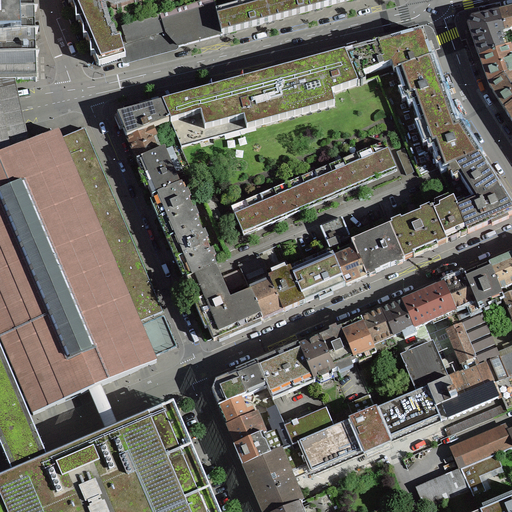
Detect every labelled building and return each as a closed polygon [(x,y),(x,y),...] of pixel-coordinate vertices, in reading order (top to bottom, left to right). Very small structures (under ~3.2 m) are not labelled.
[(0,0),(0,84),(14,82),(14,81),(17,81),(17,82),(18,82),(18,81),(35,80),(36,81),(37,81),(37,80),(36,57),(37,57),(37,55),(36,55),(36,46),(37,46),(36,46),(36,43),(37,42),(36,42),(35,34),(37,34),(37,33),(35,33),(35,21),(35,12),(36,12),(36,10),(35,10),(34,5),(35,5),(34,5),(34,0),(0,0)] [(121,61),(121,59),(126,58),(122,46),(128,45),(123,28),(195,5),(193,0),(68,0),(68,3),(70,3),(76,16),(76,21),(78,21),(83,33),(83,38),(85,38),(90,51),(91,55),(93,55),(97,65),(98,65),(99,66),(100,65),(101,67),(121,61)] [(166,34),(178,47),(222,35),(216,12),(213,0),(212,0),(210,1),(195,5),(123,28),(128,45),(122,46),(126,58),(126,59),(132,58),(130,53),(134,50),(136,46),(138,41),(165,33),(166,34)] [(259,0),(216,12),(222,35),(270,22),(264,0),(259,0)] [(264,0),(270,22),(318,9),(315,0),(264,0)] [(315,0),(318,9),(351,0),(315,0)] [(511,11),(499,15),(502,28),(503,28),(504,35),(509,34),(510,34),(511,32),(511,11)] [(502,28),(499,15),(472,21),(469,28),(480,59),(504,51),(501,36),(505,35),(510,34),(509,34),(504,35),(503,28),(502,28)] [(382,43),(391,65),(394,72),(432,59),(431,56),(434,55),(431,47),(428,48),(423,32),(419,33),(418,31),(408,33),(409,36),(382,43)] [(363,75),(391,65),(382,43),(357,50),(356,47),(347,50),(348,53),(345,53),(358,85),(366,82),(363,75)] [(504,51),(480,59),(490,87),(511,75),(511,55),(509,56),(507,50),(504,51)] [(345,53),(162,103),(170,122),(181,147),(335,106),(331,94),(358,85),(345,53)] [(399,127),(450,110),(432,59),(394,72),(378,78),(399,126),(399,127)] [(511,75),(490,87),(505,111),(511,106),(511,75)] [(0,84),(0,150),(28,144),(14,82),(0,84)] [(162,103),(117,115),(127,138),(153,127),(170,122),(162,103)] [(443,171),(448,169),(480,155),(460,124),(456,126),(450,110),(399,127),(420,176),(441,167),(443,171)] [(153,127),(127,138),(137,162),(158,153),(152,139),(157,136),(153,127)] [(0,413),(1,413),(2,416),(8,413),(14,411),(13,408),(27,402),(33,415),(89,392),(101,386),(118,379),(157,362),(140,322),(163,312),(85,129),(61,139),(58,132),(47,136),(28,145),(28,144),(0,150),(0,413)] [(370,148),(383,177),(397,171),(384,142),(370,148)] [(370,148),(357,154),(369,183),(383,177),(370,148)] [(158,153),(137,162),(152,198),(180,186),(164,150),(158,153)] [(369,183),(357,154),(343,160),(355,189),(369,183)] [(480,155),(448,169),(449,172),(443,175),(453,199),(456,207),(477,198),(480,203),(502,189),(482,158),(480,155)] [(355,189),(343,160),(329,166),(341,195),(355,189)] [(341,195),(329,166),(315,172),(327,201),(341,195)] [(327,201),(315,172),(301,178),(313,206),(327,201)] [(313,206),(301,178),(287,184),(300,212),(313,206)] [(300,212),(287,184),(273,189),(286,218),(300,212)] [(180,186),(152,198),(170,239),(198,227),(181,186),(180,186)] [(273,190),(259,195),(272,224),(286,218),(273,189),(273,190)] [(456,207),(468,234),(511,214),(511,205),(502,189),(480,203),(477,198),(456,207)] [(259,195),(246,201),(258,230),(272,224),(259,195)] [(456,207),(453,199),(432,208),(447,242),(450,241),(450,242),(451,243),(457,241),(457,239),(456,238),(468,234),(456,207)] [(258,230),(246,201),(232,207),(244,236),(258,230)] [(447,242),(432,208),(389,226),(404,261),(413,257),(414,257),(438,247),(438,246),(447,242)] [(341,219),(321,228),(330,249),(340,245),(339,242),(349,237),(341,219)] [(404,261),(389,226),(352,242),(355,250),(366,277),(368,276),(369,276),(380,271),(390,266),(391,267),(402,262),(402,261),(404,261)] [(187,280),(216,268),(198,227),(170,239),(187,280)] [(366,277),(355,250),(334,259),(346,286),(366,277)] [(334,259),(332,255),(291,272),(304,303),(318,297),(319,301),(333,295),(332,292),(346,286),(334,259)] [(489,265),(500,290),(511,284),(511,255),(489,265)] [(263,321),(284,312),(269,278),(260,257),(239,266),(241,270),(247,283),(250,292),(263,321)] [(504,300),(502,296),(500,290),(489,265),(488,265),(488,266),(473,272),(469,274),(465,276),(476,302),(480,310),(504,300)] [(218,271),(217,271),(216,268),(187,280),(214,342),(263,321),(250,292),(230,300),(218,271)] [(284,312),(304,303),(291,272),(289,269),(269,278),(284,312)] [(229,291),(247,283),(241,270),(223,277),(229,291)] [(455,311),(476,302),(465,276),(465,275),(444,284),(455,311)] [(444,284),(421,294),(429,312),(433,321),(446,315),(455,311),(444,284)] [(504,300),(511,318),(511,292),(502,296),(504,300)] [(429,312),(421,294),(402,302),(414,329),(415,329),(433,321),(429,312)] [(414,329),(402,302),(382,311),(393,337),(402,333),(405,339),(417,334),(415,329),(414,329)] [(427,388),(440,417),(441,421),(442,421),(448,418),(448,419),(498,398),(493,385),(511,376),(511,361),(507,349),(498,353),(480,310),(476,302),(455,311),(446,315),(453,330),(447,333),(464,372),(449,378),(433,342),(401,355),(417,392),(427,388)] [(393,337),(382,311),(361,320),(376,354),(397,346),(393,337)] [(341,328),(340,328),(340,329),(355,363),(376,354),(361,320),(360,320),(359,320),(360,320),(356,322),(355,322),(351,324),(350,324),(347,326),(346,326),(342,328),(342,327),(341,328)] [(320,337),(334,372),(355,363),(340,329),(337,330),(336,327),(329,330),(330,333),(321,337),(320,337)] [(301,346),(300,346),(299,346),(314,381),(334,372),(320,337),(306,343),(305,341),(301,343),(300,343),(300,345),(301,346)] [(299,346),(258,364),(268,388),(272,396),(273,400),(315,383),(314,381),(299,346)] [(268,388),(258,364),(237,373),(247,396),(248,396),(268,388)] [(247,396),(237,373),(232,375),(221,380),(216,382),(212,392),(219,407),(240,399),(253,403),(255,398),(248,396),(247,396)] [(89,392),(106,431),(118,426),(101,386),(89,392)] [(438,417),(438,418),(440,417),(427,388),(417,392),(375,410),(354,419),(347,422),(347,421),(341,424),(334,428),(299,442),(309,464),(312,471),(312,472),(313,471),(328,464),(328,465),(329,465),(328,464),(348,456),(349,456),(349,455),(364,449),(365,449),(366,451),(367,450),(386,442),(387,442),(387,440),(388,439),(387,439),(402,433),(403,433),(403,432),(422,424),(423,424),(424,424),(423,423),(438,417)] [(375,410),(369,395),(348,404),(354,419),(375,410)] [(273,400),(272,396),(263,400),(267,411),(276,407),(273,400)] [(240,399),(219,407),(227,427),(253,415),(255,415),(254,414),(252,409),(245,412),(240,399)] [(219,511),(173,403),(118,426),(106,431),(34,462),(21,467),(0,476),(0,511),(219,511)] [(293,445),(284,426),(276,407),(267,411),(271,420),(269,421),(273,430),(276,429),(285,448),(293,445)] [(299,442),(334,428),(326,409),(325,409),(312,415),(313,418),(300,424),(298,424),(297,420),(292,422),(292,423),(286,426),(285,426),(284,426),(293,445),(299,442)] [(34,462),(14,411),(8,413),(2,416),(21,467),(34,462)] [(253,415),(227,427),(230,433),(233,440),(236,446),(266,433),(263,426),(259,427),(253,415)] [(235,446),(244,466),(285,448),(276,429),(273,430),(266,433),(236,446),(235,446)] [(511,448),(511,431),(509,432),(485,442),(491,457),(497,455),(511,448)] [(293,480),(289,472),(309,464),(299,442),(293,445),(285,448),(244,466),(263,511),(279,511),(297,504),(310,499),(306,489),(298,493),(293,480)] [(470,489),(471,489),(474,497),(486,491),(480,477),(502,467),(497,455),(491,457),(461,470),(470,489)] [(308,501),(309,505),(302,508),(304,511),(344,511),(334,489),(308,501)] [(511,511),(511,498),(480,511),(511,511)] [(400,511),(399,511),(395,502),(372,511),(400,511)]
